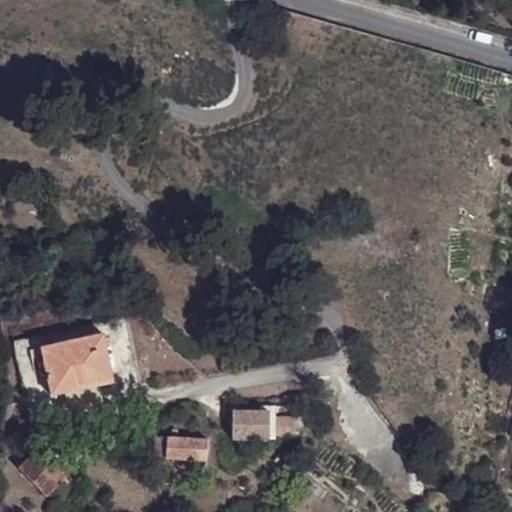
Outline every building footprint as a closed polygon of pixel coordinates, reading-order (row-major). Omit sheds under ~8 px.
[(52,397),(113,384),(103,335),(42,348),(52,397)] [(267,413),(230,413),(230,441),(267,440),(267,413)] [(206,462),(207,441),(176,440),(176,433),(171,433),(171,440),(155,438),(154,458),(165,458),(165,460),(168,460),(188,461),(206,462)] [(282,452),(272,464),(330,511),(344,511),(348,507),(282,452)] [(45,498),(56,487),(25,456),(14,467),(45,498)] [(188,461),(168,460),(167,478),(187,479),(188,461)]
